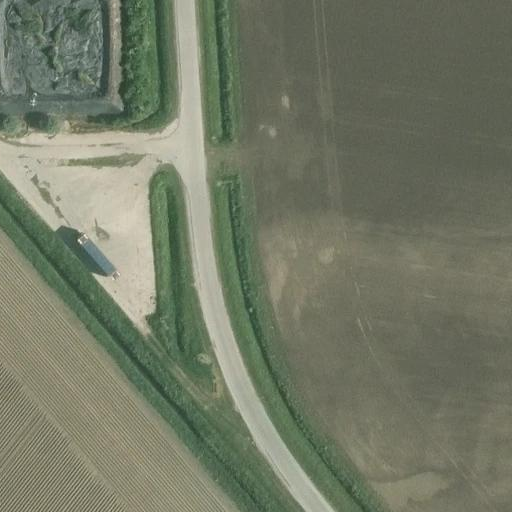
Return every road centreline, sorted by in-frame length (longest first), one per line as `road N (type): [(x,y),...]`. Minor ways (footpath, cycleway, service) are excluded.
road 1 (unclassified): [(319,511),(289,477),(236,382),(214,319),(193,155)]
road 2 (unclassified): [(193,155),(0,160)]
road 3 (unclassified): [(193,155),(184,0)]
